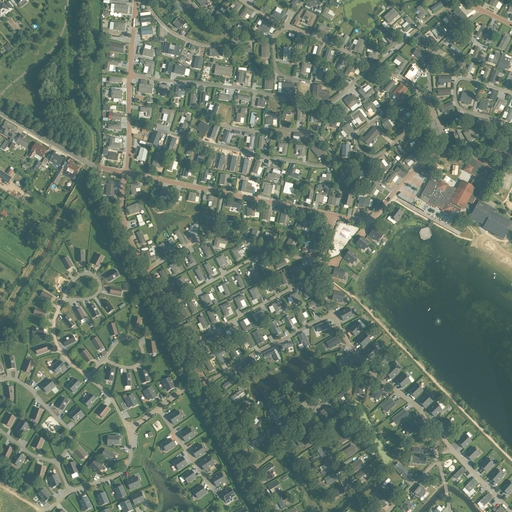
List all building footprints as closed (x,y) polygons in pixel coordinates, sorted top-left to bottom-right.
[(235,5),(232,11),(236,14),(242,4),(236,0),(234,0),(232,3),(235,5)] [(491,0),(489,4),(496,8),(499,0),(491,0)] [(176,2),(172,5),(179,14),(183,11),(176,2)] [(441,2),(431,9),(434,12),(443,6),(441,2)] [(0,6),(0,17),(0,18),(5,14),(5,15),(12,9),(7,4),(4,6),(2,4),(0,6)] [(128,15),(129,7),(116,5),(115,14),(128,15)] [(428,14),(420,6),(417,9),(421,14),(418,17),(421,20),(428,14)] [(254,12),(247,7),(240,17),(243,19),(247,14),(251,16),(254,12)] [(331,21),(333,16),(328,13),(330,9),(326,7),(322,16),(331,21)] [(467,18),(458,8),(453,12),(456,16),(457,16),(463,22),(467,18)] [(226,15),(220,9),(213,18),(219,23),(226,15)] [(287,12),(283,9),(281,14),(275,11),(273,15),(282,20),(287,12)] [(399,15),(393,9),(384,18),(389,24),(399,15)] [(311,26),(316,15),(306,10),(304,14),(310,17),(307,24),(311,26)] [(151,15),(141,16),(141,23),(152,22),(151,15)] [(455,22),(448,15),(443,20),(452,31),(455,28),(452,24),(455,22)] [(416,24),(408,16),(405,19),(409,24),(403,29),(407,33),(416,24)] [(185,25),(180,18),(175,22),(178,26),(176,28),(178,30),(185,25)] [(268,33),(272,26),(263,20),(259,28),(268,33)] [(124,31),(125,23),(114,22),(114,30),(124,31)] [(247,27),(243,25),(241,29),(236,26),(234,31),(243,36),(247,27)] [(329,29),(319,25),(316,33),(326,37),(329,29)] [(440,33),(436,36),(440,39),(446,34),(439,25),(435,28),(440,33)] [(483,25),(482,25),(481,26),(482,27),(476,35),(480,37),(486,27),(484,26),(483,25)] [(153,27),(141,28),(142,36),(153,35),(153,27)] [(498,32),(492,29),(486,41),(492,44),(498,32)] [(428,41),(420,33),(415,39),(422,47),(428,41)] [(345,45),(350,37),(345,34),(343,38),(338,36),(336,40),(345,45)] [(472,41),(462,35),(460,38),(469,45),(472,41)] [(396,45),(389,36),(386,39),(390,44),(384,48),(387,52),(396,45)] [(510,40),(504,37),(499,48),(505,51),(510,40)] [(361,54),(367,42),(359,39),(354,51),(361,54)] [(124,44),(110,42),(108,51),(123,53),(124,44)] [(178,57),(181,46),(176,45),(175,51),(169,50),(170,44),(166,43),(164,54),(178,57)] [(270,44),(262,44),(262,57),(270,57),(270,44)] [(250,45),(240,46),(241,54),(252,52),(250,45)] [(462,51),(452,45),(450,49),(460,55),(462,51)] [(369,52),(369,57),(377,59),(378,47),(374,47),(374,53),(369,52)] [(154,51),(145,48),(143,56),(153,58),(154,51)] [(426,56),(426,55),(416,48),(413,53),(423,61),(426,56)] [(475,61),(480,50),(478,49),(478,48),(476,48),(475,48),(475,50),(471,59),(475,61)] [(500,55),(495,53),(493,59),(489,58),(487,62),(497,65),(500,55)] [(454,63),(456,60),(447,54),(445,58),(454,63)] [(408,61),(399,55),(396,59),(401,62),(397,68),(401,71),(408,61)] [(203,59),(196,57),(194,69),(201,70),(203,59)] [(118,66),(118,61),(107,59),(105,71),(109,72),(110,65),(118,66)] [(346,61),(342,59),(336,69),(340,71),(346,61)] [(465,61),(461,59),(454,69),(458,72),(465,61)] [(510,63),(500,60),(497,67),(505,70),(505,68),(508,69),(510,63)] [(152,75),(154,63),(146,62),(145,66),(149,67),(147,74),(152,75)] [(312,64),(303,62),(301,73),(305,74),(307,67),(311,68),(312,64)] [(449,72),(452,68),(441,62),(439,66),(449,72)] [(353,67),(350,65),(345,73),(348,75),(351,71),(354,73),(359,65),(356,63),(353,67)] [(230,77),(232,67),(216,65),(214,74),(230,77)] [(418,69),(412,65),(406,73),(411,77),(418,69)] [(186,69),(175,66),(173,75),(184,77),(186,69)] [(499,71),(493,69),(489,81),(495,83),(499,71)] [(246,71),(239,70),(237,83),(244,84),(246,71)] [(348,79),(337,72),(334,76),(345,83),(348,79)] [(273,77),(266,77),(265,90),(273,90),(273,77)] [(392,80),(384,90),(388,92),(396,83),(392,80)] [(294,84),(282,83),(281,93),(294,94),(294,84)] [(152,94),(153,85),(140,84),(139,92),(152,94)] [(407,88),(401,84),(393,93),(398,98),(407,88)] [(168,85),(160,85),(159,89),(164,90),(163,96),(167,97),(168,85)] [(322,85),(314,85),(314,100),(329,100),(329,91),(322,91),(322,85)] [(176,87),(176,97),(180,98),(180,92),(185,92),(186,87),(176,87)] [(366,93),(362,88),(358,91),(365,99),(375,92),(372,88),(366,93)] [(122,99),(122,90),(112,90),(111,98),(122,99)] [(474,95),(463,92),(460,102),(464,103),(464,104),(468,105),(468,104),(471,105),(474,95)] [(359,101),(354,94),(351,96),(344,100),(350,108),(359,101)] [(501,104),(505,106),(507,102),(499,97),(494,107),(498,109),(501,104)] [(266,101),(259,99),(258,107),(265,108),(266,101)] [(488,101),(481,99),(479,109),(486,111),(488,101)] [(421,112),(425,109),(420,101),(415,104),(421,112)] [(454,106),(452,101),(441,106),(444,111),(454,106)] [(371,102),(365,107),(367,111),(371,108),(375,113),(378,110),(371,102)] [(220,105),(215,103),(210,115),(215,117),(220,105)] [(413,116),(416,114),(410,105),(403,111),(406,114),(409,112),(413,116)] [(151,108),(141,107),(141,112),(147,112),(147,117),(151,117),(151,108)] [(174,110),(163,108),(162,113),(169,114),(167,122),(171,123),(174,110)] [(242,113),(238,113),(236,123),(240,123),(241,118),(244,118),(245,109),(242,109),(242,113)] [(290,116),(291,112),(284,110),(282,120),(285,120),(286,115),(290,116)] [(320,110),(311,110),(311,115),(315,115),(314,121),(319,122),(320,110)] [(366,119),(360,111),(353,117),(355,120),(359,117),(363,122),(366,119)] [(466,114),(460,113),(457,125),(463,127),(466,114)] [(191,117),(187,116),(182,128),(186,129),(191,117)] [(382,124),(387,131),(393,127),(388,120),(389,119),(387,117),(381,121),(383,123),(382,124)] [(337,121),(328,118),(326,126),(336,129),(337,126),(336,125),(337,121)] [(210,126),(202,120),(197,128),(202,132),(199,136),(202,138),(210,126)] [(349,137),(355,131),(349,123),(342,129),(349,137)] [(11,129),(4,125),(0,131),(11,138),(9,140),(13,143),(17,135),(14,133),(15,132),(11,129)] [(214,139),(219,127),(215,126),(210,137),(214,139)] [(432,137),(436,134),(431,126),(423,130),(425,134),(429,132),(432,137)] [(380,132),(374,127),(363,140),(368,145),(380,132)] [(476,138),(470,128),(463,132),(469,142),(476,138)] [(503,132),(499,129),(491,138),(495,142),(503,132)] [(162,133),(154,130),(149,143),(157,146),(162,133)] [(459,143),(456,133),(449,135),(453,145),(459,143)] [(417,145),(421,142),(414,134),(407,139),(410,143),(413,141),(417,145)] [(29,142),(24,138),(24,137),(21,135),(16,143),(25,148),(29,142)] [(115,143),(115,138),(111,137),(110,147),(120,148),(121,143),(115,143)] [(172,138),(168,152),(172,153),(177,140),(172,138)] [(325,152),(317,142),(311,147),(319,157),(325,152)] [(39,146),(39,145),(36,143),(29,156),(33,159),(36,154),(42,158),(47,150),(46,149),(46,150),(39,146)] [(179,152),(185,153),(187,145),(181,143),(179,152)] [(287,143),(279,143),(279,147),(283,148),(282,154),(286,155),(287,143)] [(305,146),(296,145),(296,150),(300,150),(300,156),(304,157),(305,146)] [(403,155),(406,152),(400,145),(397,147),(403,155)] [(148,149),(141,147),(138,160),(145,161),(148,149)] [(200,148),(196,162),(200,164),(205,150),(200,148)] [(118,154),(109,152),(108,160),(117,161),(118,154)] [(164,155),(156,152),(152,165),(160,168),(164,155)] [(418,159),(412,152),(404,160),(407,163),(412,159),(415,162),(418,159)] [(53,154),(49,162),(59,167),(63,159),(59,157),(58,157),(53,154)] [(221,155),(217,169),(222,170),(225,156),(221,155)] [(493,169),(482,164),(470,157),(463,170),(476,177),(473,182),(478,185),(481,180),(486,182),(493,169)] [(261,162),(257,160),(252,173),(257,174),(261,162)] [(37,172),(42,163),(38,161),(34,170),(37,172)] [(382,161),(377,165),(383,173),(391,168),(389,165),(386,167),(382,161)] [(74,166),(69,163),(65,170),(61,167),(52,182),(57,185),(61,179),(60,178),(63,174),(74,180),(76,179),(77,178),(76,176),(75,175),(79,168),(74,166)] [(296,169),(292,167),(289,176),(299,180),(301,175),(295,173),(296,169)] [(371,167),(363,169),(365,180),(373,178),(371,167)] [(12,178),(0,170),(0,178),(8,184),(12,178)] [(398,174),(394,171),(387,181),(391,184),(398,174)] [(278,180),(280,175),(272,172),(272,174),(269,173),(267,180),(273,182),(274,179),(278,180)] [(350,172),(347,172),(346,179),(339,178),(338,183),(348,185),(350,172)] [(332,173),(328,173),(327,178),(320,177),(320,182),(331,183),(332,173)] [(228,175),(221,174),(219,184),(226,186),(228,175)] [(249,182),(244,180),(242,191),(253,194),(254,187),(248,186),(249,182)] [(430,199),(428,202),(436,206),(436,205),(443,209),(443,210),(450,214),(452,210),(453,211),(454,208),(459,211),(461,208),(463,209),(465,207),(466,204),(468,201),(472,203),(476,197),(477,197),(480,191),(477,189),(479,185),(478,185),(473,182),(471,185),(462,180),(456,190),(454,189),(454,190),(447,186),(448,185),(440,181),(438,184),(430,180),(422,194),(430,199)] [(382,192),(384,188),(376,182),(371,190),(368,189),(366,193),(369,194),(369,193),(373,195),(377,189),(382,192)] [(115,184),(107,183),(106,195),(114,196),(115,184)] [(140,183),(131,184),(132,195),(137,195),(136,188),(140,188),(140,183)] [(293,185),(286,183),(283,193),(291,195),(293,185)] [(274,185),(265,184),(264,192),(272,194),(274,185)] [(169,188),(162,186),(161,195),(167,197),(169,188)] [(313,192),(307,191),(305,200),(312,201),(313,192)] [(197,193),(190,192),(189,200),(195,201),(197,193)] [(323,203),(324,196),(318,194),(316,201),(323,203)] [(343,205),(349,207),(352,195),(345,194),(343,205)] [(218,197),(210,195),(209,200),(213,201),(212,207),(216,208),(218,197)] [(338,207),(340,200),(330,197),(328,204),(338,207)] [(371,199),(361,197),(359,204),(369,206),(371,199)] [(484,228),(503,238),(511,222),(493,212),(494,209),(479,201),(475,209),(466,204),(465,207),(473,212),(471,217),(485,225),(484,228)] [(140,211),(137,203),(128,207),(131,215),(140,211)] [(396,222),(400,216),(399,216),(402,212),(396,208),(389,216),(392,218),(392,219),(396,222)] [(272,211),(265,209),(263,220),(270,221),(272,211)] [(289,215),(282,213),(279,223),(287,225),(289,215)] [(309,221),(303,218),(298,227),(304,230),(309,221)] [(214,220),(207,220),(207,231),(215,231),(214,220)] [(199,224),(194,224),(194,230),(189,230),(189,234),(198,235),(199,224)] [(179,229),(175,232),(182,244),(186,242),(179,229)] [(377,241),(379,238),(380,239),(383,235),(378,230),(377,232),(374,229),(369,235),(377,241)] [(141,230),(137,232),(142,245),(147,243),(141,230)] [(234,232),(222,230),(220,235),(233,238),(234,232)] [(260,232),(253,230),(250,240),(257,242),(260,232)] [(277,236),(270,234),(267,244),(274,246),(277,236)] [(227,240),(216,238),(214,247),(218,248),(219,243),(226,245),(227,240)] [(367,248),(371,244),(365,240),(364,241),(361,238),(356,244),(364,251),(366,248),(367,248)] [(291,239),(285,248),(291,251),(296,243),(291,239)] [(316,241),(308,243),(311,253),(318,251),(316,241)] [(167,247),(163,242),(160,245),(166,254),(173,248),(170,244),(167,247)] [(206,244),(202,246),(208,257),(212,255),(206,244)] [(240,246),(232,250),(237,260),(241,257),(238,251),(242,249),(240,246)] [(149,250),(145,251),(148,262),(156,260),(155,255),(151,256),(149,250)] [(352,264),(354,262),(355,262),(359,258),(353,253),(352,255),(349,252),(344,258),(352,264)] [(198,263),(192,253),(188,255),(191,261),(187,263),(189,268),(198,263)] [(98,254),(93,264),(98,267),(104,257),(98,254)] [(229,264),(223,254),(216,258),(221,268),(229,264)] [(62,261),(68,270),(73,267),(67,257),(62,261)] [(279,262),(277,258),(273,260),(277,269),(287,263),(285,259),(279,262)] [(183,271),(177,261),(170,265),(175,275),(183,271)] [(215,274),(209,262),(204,265),(210,276),(215,274)] [(268,273),(263,262),(259,264),(264,275),(268,273)] [(297,266),(288,270),(293,280),(298,278),(295,272),(299,270),(297,266)] [(200,267),(195,270),(201,281),(206,279),(200,267)] [(259,279),(254,267),(249,269),(254,281),(259,279)] [(164,269),(159,271),(162,277),(159,279),(161,284),(169,279),(164,269)] [(343,276),(344,276),(346,271),(339,269),(338,271),(334,270),(332,277),(342,280),(343,276)] [(115,270),(106,276),(109,282),(119,276),(115,270)] [(284,272),(275,277),(277,281),(281,279),(285,285),(289,282),(284,272)] [(245,286),(240,274),(236,276),(241,288),(245,286)] [(183,276),(176,280),(181,290),(189,286),(183,276)] [(271,279),(266,281),(271,292),(276,290),(271,279)] [(227,285),(225,282),(221,284),(227,296),(231,294),(227,285)] [(172,285),(171,283),(164,287),(169,297),(176,293),(172,285)] [(258,287),(250,291),(255,300),(262,296),(258,287)] [(110,294),(121,296),(122,290),(111,288),(110,294)] [(317,293),(315,289),(309,292),(307,288),(303,290),(306,298),(317,293)] [(40,297),(50,303),(53,297),(43,291),(40,297)] [(302,302),(298,292),(290,295),(295,305),(302,302)] [(213,303),(208,293),(200,297),(205,307),(213,303)] [(338,294),(334,293),(332,301),(342,303),(343,299),(344,300),(345,295),(338,293),(338,294)] [(243,294),(235,298),(239,309),(244,307),(241,301),(245,299),(243,294)] [(319,299),(308,304),(310,308),(318,303),(319,303),(321,303),(321,302),(320,301),(319,300),(319,299)] [(102,304),(108,314),(114,310),(107,300),(102,304)] [(197,312),(191,301),(187,303),(193,314),(197,312)] [(284,310),(280,301),(272,304),(277,314),(284,310)] [(220,306),(225,317),(229,315),(226,309),(230,307),(228,303),(220,306)] [(94,318),(99,315),(94,305),(88,308),(94,318)] [(188,317),(182,305),(178,308),(183,319),(188,317)] [(44,318),(47,312),(36,308),(33,314),(44,318)] [(74,312),(80,322),(86,318),(80,308),(74,312)] [(352,313),(349,308),(343,312),(343,313),(340,315),(343,321),(352,316),(351,313),(352,313)] [(268,318),(263,309),(256,313),(261,322),(268,318)] [(216,321),(211,310),(207,312),(212,323),(216,321)] [(300,310),(295,312),(302,324),(306,322),(300,310)] [(63,321),(70,329),(75,325),(68,316),(63,321)] [(202,316),(198,319),(203,330),(208,328),(202,316)] [(288,316),(284,319),(290,330),(294,328),(288,316)] [(141,319),(135,318),(132,328),(139,329),(141,319)] [(247,326),(244,320),(240,322),(245,332),(253,327),(253,326),(251,323),(247,326)] [(195,332),(191,322),(183,325),(188,335),(195,332)] [(275,322),(269,325),(275,337),(281,334),(275,322)] [(330,327),(328,322),(317,326),(316,327),(317,329),(318,331),(319,332),(330,327)] [(361,326),(357,322),(352,327),(353,328),(350,331),(355,336),(362,329),(360,327),(361,326)] [(111,337),(118,335),(114,324),(108,326),(111,337)] [(284,337),(290,334),(286,324),(279,328),(284,337)] [(241,334),(236,325),(228,329),(233,338),(241,334)] [(260,330),(253,334),(259,345),(266,341),(260,330)] [(223,342),(219,333),(212,337),(216,345),(223,342)] [(304,333),(298,336),(304,349),(310,346),(304,333)] [(363,348),(371,341),(368,338),(369,337),(365,333),(360,338),(361,339),(358,342),(363,348)] [(62,341),(65,347),(76,342),(73,336),(62,341)] [(249,336),(244,339),(251,350),(255,348),(249,336)] [(337,336),(327,342),(331,349),(341,343),(337,336)] [(98,351),(103,347),(97,337),(92,341),(98,351)] [(148,343),(149,354),(156,353),(154,342),(148,343)] [(203,350),(200,344),(196,346),(201,356),(209,352),(207,348),(203,350)] [(48,351),(46,345),(35,349),(37,355),(48,351)] [(232,345),(227,348),(233,360),(238,357),(232,345)] [(376,350),(373,346),(368,351),(369,352),(366,355),(371,360),(378,353),(376,350)] [(275,348),(263,354),(265,359),(273,355),(276,362),(280,359),(275,348)] [(87,364),(92,360),(86,350),(80,354),(87,364)] [(223,350),(214,355),(220,365),(224,362),(221,357),(226,354),(223,350)] [(340,362),(339,366),(348,368),(348,367),(348,363),(350,364),(351,355),(346,355),(345,363),(340,362)] [(386,360),(382,356),(377,361),(378,362),(375,365),(380,370),(388,363),(385,361),(386,360)] [(8,370),(15,369),(13,357),(6,358),(8,370)] [(259,369),(253,358),(247,362),(253,373),(259,369)] [(208,359),(204,361),(210,372),(212,371),(214,370),(214,369),(213,368),(208,359)] [(23,372),(29,374),(33,363),(27,361),(23,372)] [(65,367),(59,361),(51,368),(57,374),(62,368),(64,369),(65,367)] [(391,379),(399,372),(396,370),(397,369),(393,365),(388,370),(389,371),(386,374),(391,379)] [(243,366),(237,369),(243,379),(244,380),(246,379),(247,379),(248,378),(249,377),(243,366)] [(342,374),(329,367),(325,375),(338,382),(342,374)] [(108,369),(106,380),(112,381),(114,370),(108,369)] [(139,373),(143,384),(149,382),(146,371),(139,373)] [(403,388),(410,381),(408,379),(408,378),(405,374),(399,379),(400,380),(398,383),(403,388)] [(166,388),(168,391),(175,387),(170,378),(167,380),(167,379),(162,382),(165,388),(166,388)] [(322,393),(328,389),(320,378),(315,382),(322,393)] [(80,384),(75,379),(67,386),(74,393),(76,391),(74,390),(80,384)] [(41,386),(47,393),(55,386),(50,380),(44,386),(43,384),(41,386)] [(232,381),(222,388),(225,392),(235,384),(232,381)] [(363,383),(355,383),(355,395),(363,395),(363,383)] [(305,388),(312,397),(317,394),(310,384),(309,384),(308,384),(308,385),(306,387),(305,388)] [(415,398),(423,391),(420,388),(421,388),(417,384),(412,389),(413,390),(410,393),(415,398)] [(377,387),(372,396),(378,400),(384,391),(377,387)] [(150,388),(144,392),(149,401),(152,399),(152,400),(157,397),(154,391),(152,392),(150,388)] [(245,397),(241,391),(230,399),(234,405),(245,397)] [(348,395),(345,391),(335,399),(338,403),(348,395)] [(95,399),(90,394),(83,401),(89,408),(91,406),(90,405),(95,399)] [(299,400),(295,394),(292,397),(298,406),(307,399),(305,396),(299,400)] [(425,408),(432,401),(430,399),(431,398),(427,394),(422,399),(423,400),(420,403),(425,408)] [(132,396),(125,399),(130,408),(133,406),(133,407),(138,405),(135,398),(133,399),(132,396)] [(63,397),(57,407),(62,411),(68,401),(63,397)] [(396,404),(391,397),(381,406),(387,412),(396,404)] [(291,406),(285,398),(279,403),(284,411),(291,406)] [(440,407),(436,403),(431,408),(432,409),(429,412),(434,417),(442,410),(439,407),(440,407)] [(246,404),(239,413),(244,417),(251,408),(251,407),(249,405),(248,405),(247,404),(246,404)] [(104,405),(97,414),(102,418),(109,409),(104,405)] [(338,415),(331,406),(318,415),(325,424),(338,415)] [(84,415),(78,408),(70,415),(75,421),(81,416),(82,417),(84,415)] [(38,422),(42,411),(36,409),(32,419),(38,422)] [(281,420),(274,409),(268,412),(275,424),(281,420)] [(302,409),(290,417),(294,423),(306,415),(302,409)] [(409,415),(404,409),(392,419),(397,425),(409,415)] [(181,415),(178,411),(172,415),(173,416),(169,419),(174,425),(182,419),(180,416),(181,415)] [(10,427),(15,417),(9,414),(4,424),(10,427)] [(264,422),(260,419),(256,426),(250,422),(248,425),(256,431),(264,422)] [(445,433),(452,426),(450,424),(451,423),(447,419),(442,424),(443,425),(440,428),(445,433)] [(29,426),(22,421),(16,430),(22,434),(27,427),(28,428),(29,426)] [(419,428),(414,422),(404,428),(409,435),(419,428)] [(278,427),(265,432),(268,439),(281,433),(278,427)] [(193,433),(190,428),(184,433),(185,434),(181,436),(185,442),(194,436),(192,433),(193,433)] [(296,440),(300,446),(314,437),(310,430),(296,440)] [(344,433),(334,440),(338,446),(348,440),(344,433)] [(262,434),(250,440),(253,446),(265,440),(262,434)] [(469,438),(466,435),(461,439),(462,441),(459,443),(464,449),(471,442),(469,439),(469,438)] [(108,436),(107,445),(110,446),(110,444),(118,444),(119,437),(108,436)] [(44,440),(38,437),(33,448),(39,450),(44,440)] [(167,441),(161,445),(164,450),(164,449),(166,452),(175,446),(171,440),(167,442),(167,441)] [(195,449),(196,450),(192,452),(196,458),(205,453),(203,450),(204,449),(201,445),(195,449)] [(8,459),(13,449),(7,446),(2,457),(8,459)] [(357,453),(352,446),(342,453),(346,459),(357,453)] [(79,447),(74,451),(82,460),(87,456),(79,447)] [(320,447),(316,450),(320,456),(311,461),(313,464),(321,459),(322,460),(326,457),(320,447)] [(472,461),(479,454),(477,452),(477,451),(474,447),(468,452),(469,453),(466,456),(472,461)] [(114,455),(105,450),(101,458),(103,459),(104,458),(111,462),(114,455)] [(25,459),(18,455),(14,461),(12,460),(10,463),(19,469),(25,459)] [(187,464),(183,458),(180,461),(179,459),(173,463),(176,468),(177,467),(179,470),(187,464)] [(202,465),(206,472),(215,466),(213,463),(214,462),(210,458),(204,462),(205,463),(202,465)] [(360,458),(350,466),(354,472),(365,465),(360,458)] [(426,466),(427,459),(413,458),(413,464),(426,466)] [(487,473),(493,465),(491,463),(492,462),(488,458),(483,463),(484,465),(481,468),(487,473)] [(327,467),(321,471),(323,474),(333,469),(328,459),(324,461),(327,467)] [(89,467),(91,469),(92,468),(98,474),(104,469),(96,461),(89,467)] [(76,464),(75,462),(66,466),(70,475),(77,472),(74,465),(76,464)] [(274,467),(271,462),(262,469),(265,472),(270,480),(273,478),(268,470),(274,467)] [(411,475),(401,465),(395,470),(406,481),(411,475)] [(39,466),(36,477),(42,479),(45,467),(39,466)] [(457,479),(465,471),(462,468),(454,476),(457,479)] [(367,473),(364,469),(354,476),(357,480),(367,473)] [(497,484),(504,476),(501,474),(502,473),(498,469),(493,475),(494,476),(491,479),(497,484)] [(196,478),(192,472),(189,474),(188,473),(182,477),(185,481),(186,480),(188,483),(196,478)] [(213,480),(216,487),(225,481),(223,478),(224,478),(221,473),(215,477),(216,478),(213,480)] [(339,481),(335,474),(324,480),(328,487),(339,481)] [(52,488),(61,485),(57,475),(50,478),(53,485),(51,486),(52,488)] [(139,482),(137,477),(127,482),(130,490),(140,486),(138,483),(139,482)] [(467,490),(469,492),(478,483),(473,479),(465,488),(466,489),(466,490),(467,491),(467,490)] [(280,483),(278,480),(268,486),(274,496),(278,494),(274,487),(280,483)] [(394,493),(399,488),(391,480),(385,486),(394,493)] [(503,490),(508,495),(511,491),(511,483),(509,481),(505,486),(506,487),(503,490)] [(340,485),(327,492),(331,500),(344,492),(340,485)] [(414,492),(417,496),(418,495),(420,497),(425,492),(423,489),(424,488),(420,485),(414,492)] [(126,496),(122,486),(115,489),(118,497),(117,497),(118,500),(126,496)] [(198,499),(206,493),(202,487),(199,489),(198,488),(192,492),(195,496),(196,496),(198,499)] [(234,495),(230,488),(222,494),(223,497),(222,497),(225,502),(231,498),(231,497),(234,495)] [(44,503),(51,497),(44,489),(39,494),(44,500),(43,501),(44,503)] [(99,504),(100,506),(109,503),(104,493),(97,496),(101,503),(99,504)] [(143,497),(141,493),(135,495),(135,497),(131,499),(135,505),(144,501),(142,498),(143,497)] [(388,504),(379,493),(373,497),(382,508),(388,504)] [(488,494),(480,502),(482,504),(481,504),(482,505),(483,505),(484,506),(492,499),(488,494)] [(286,508),(280,497),(276,499),(282,510),(286,508)] [(87,498),(80,501),(84,509),(82,509),(84,511),(92,508),(87,498)] [(126,502),(126,501),(120,504),(123,511),(129,511),(134,510),(129,500),(126,502)] [(407,500),(400,507),(404,511),(404,510),(406,511),(412,507),(409,504),(410,503),(407,500)]
